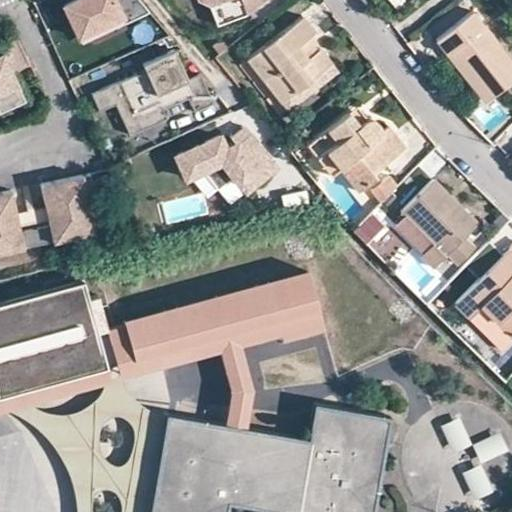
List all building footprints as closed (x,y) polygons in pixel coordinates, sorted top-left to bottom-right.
[(144,15),(132,0),(71,0),(59,5),(72,37),(116,18),(119,25),(144,15)] [(199,0),(208,4),(219,0),(238,0),(244,16),(263,0),(199,0)] [(457,63),(485,99),(511,78),(511,62),(481,24),(469,10),(433,39),(444,53),(454,66),(457,63)] [(311,31),(299,16),(244,59),(278,102),(327,63),(316,48),(308,55),(298,43),(306,35),(311,31)] [(308,55),(316,48),(306,35),(298,43),(308,55)] [(228,45),(222,37),(212,45),(218,53),(228,45)] [(0,95),(17,87),(9,71),(26,62),(14,38),(0,44),(0,53),(0,54),(0,95)] [(211,100),(197,71),(185,77),(171,47),(139,62),(142,68),(89,93),(98,111),(113,103),(128,134),(165,116),(160,107),(185,95),(192,109),(211,100)] [(278,102),(284,111),(334,72),(327,63),(278,102)] [(353,106),(345,113),(355,125),(363,118),(353,106)] [(363,118),(355,125),(345,113),(325,129),(334,143),(324,151),(338,169),(356,191),(374,177),(371,173),(404,147),(386,126),(378,131),(378,124),(375,121),(372,118),(368,117),(363,118)] [(278,172),(246,129),(232,140),(236,145),(226,149),(220,136),(176,156),(186,179),(202,172),(217,191),(233,179),(246,196),(278,172)] [(324,151),(315,159),(329,177),(338,169),(324,151)] [(86,196),(94,194),(88,167),(79,170),(86,196)] [(0,248),(38,239),(93,225),(86,196),(79,170),(42,179),(48,200),(52,199),(54,209),(49,210),(51,219),(21,227),(19,218),(13,219),(10,209),(16,207),(10,187),(0,189),(0,248)] [(393,186),(381,175),(365,191),(377,203),(393,186)] [(458,211),(461,207),(431,178),(428,181),(458,211)] [(476,221),(461,207),(458,211),(428,181),(398,212),(402,216),(431,245),(421,255),(419,257),(432,271),(445,258),(455,269),(475,249),(461,236),(476,221)] [(93,225),(101,223),(94,194),(86,196),(93,225)] [(48,200),(35,203),(28,204),(16,207),(10,209),(13,219),(19,218),(49,210),(54,209),(52,199),(48,200)] [(386,222),(372,208),(351,229),(364,245),(386,222)] [(431,245),(402,216),(392,226),(421,255),(431,245)] [(511,275),(509,273),(511,270),(511,253),(506,248),(481,273),(452,303),(467,317),(476,309),(487,297),(511,320),(511,275)] [(134,357),(319,307),(310,273),(125,322),(134,357)] [(93,275),(0,299),(0,386),(23,380),(25,386),(107,364),(92,308),(102,305),(93,275)] [(511,320),(487,297),(476,309),(507,339),(511,333),(511,320)] [(102,305),(92,308),(107,364),(25,386),(23,380),(0,386),(0,404),(222,344),(237,341),(280,329),(283,339),(325,327),(319,307),(134,357),(125,322),(107,327),(102,305)] [(237,341),(222,344),(234,388),(228,425),(242,427),(248,384),(237,341)] [(367,511),(385,416),(313,404),(306,439),(242,427),(228,425),(165,415),(159,446),(147,511),(367,511)] [(460,418),(441,427),(454,453),(472,444),(460,418)] [(480,466),(465,469),(472,497),(503,489),(496,459),(510,455),(505,433),(474,441),(480,466)]
